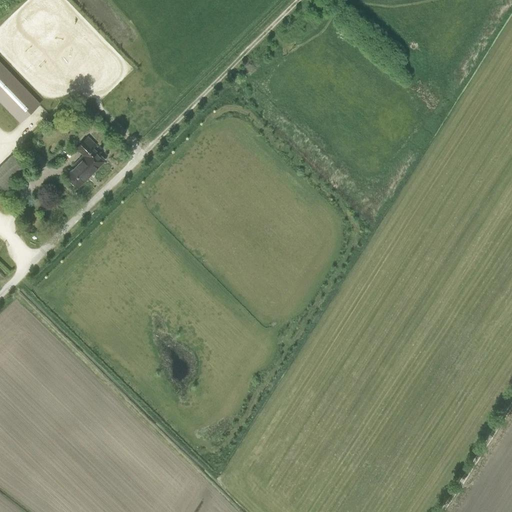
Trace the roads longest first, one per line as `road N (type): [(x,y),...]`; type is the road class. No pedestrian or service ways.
road 1 (track): [(297,0),(0,296)]
road 2 (track): [(511,404),(441,511)]
